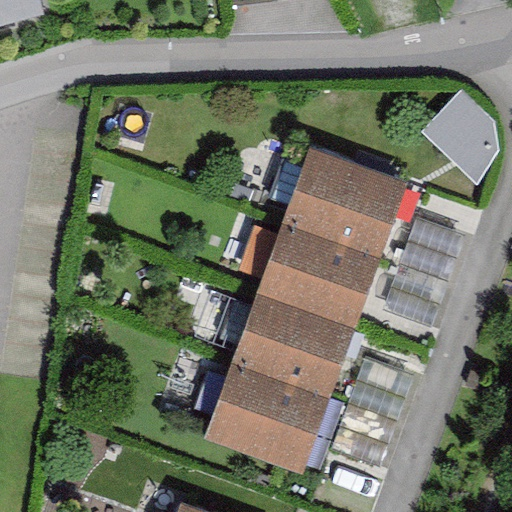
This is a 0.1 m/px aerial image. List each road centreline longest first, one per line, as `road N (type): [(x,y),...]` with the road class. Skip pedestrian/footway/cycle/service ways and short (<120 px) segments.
road 1 (residential): [(511,33),(402,51),(106,61),(0,83)]
road 2 (residential): [(511,199),(393,511)]
